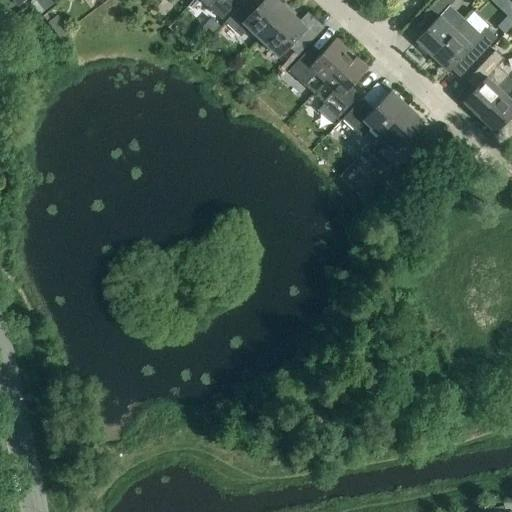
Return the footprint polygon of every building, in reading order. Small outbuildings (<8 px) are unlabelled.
[(210,0),(206,5),(222,20),(238,3),(235,0),(210,0)] [(249,28),(261,40),(288,10),(276,0),(264,0),(258,6),(251,0),(245,0),(225,22),(240,37),(249,28)] [(416,41),(432,57),(465,21),(449,6),(455,0),(438,0),(426,13),(434,22),(416,41)] [(288,10),(261,40),(278,57),(288,46),(298,56),(320,32),(310,23),(314,19),(308,13),(300,21),(288,10)] [(210,21),(207,24),(215,32),(218,29),(210,21)] [(465,21),(432,57),(448,72),(466,52),(475,60),(496,38),(487,30),(481,36),(465,21)] [(315,75),(324,82),(348,57),(345,54),(348,50),(336,39),(314,62),(305,54),(288,71),(304,86),(315,75)] [(463,102),(479,118),(511,83),(511,81),(507,77),(508,76),(498,65),(504,60),(495,51),(473,74),(481,83),(463,102)] [(348,57),(324,82),(333,91),(322,103),(338,118),(355,100),(346,92),(368,69),(356,57),(352,61),(348,57)] [(511,83),(479,118),(495,133),(511,114),(511,100),(509,98),(511,94),(511,83)] [(372,128),(378,135),(406,106),(391,91),(374,109),(363,98),(343,119),(362,138),(372,128)] [(406,106),(378,135),(387,143),(378,153),(396,170),(416,149),(406,140),(423,122),(406,106)]
